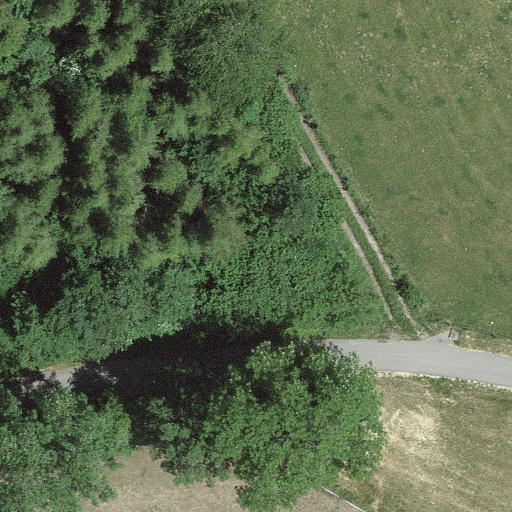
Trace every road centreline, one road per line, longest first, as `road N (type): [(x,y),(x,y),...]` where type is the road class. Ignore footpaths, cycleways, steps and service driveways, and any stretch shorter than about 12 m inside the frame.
road 1 (unclassified): [(0,402),(142,372),(281,357),(415,360),(511,376)]
road 2 (track): [(415,360),(372,256),(231,0)]
